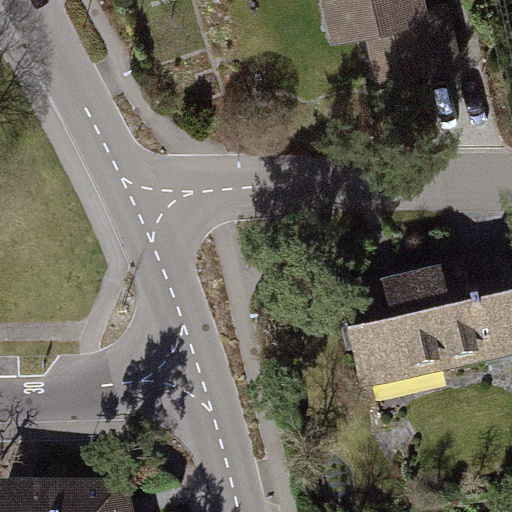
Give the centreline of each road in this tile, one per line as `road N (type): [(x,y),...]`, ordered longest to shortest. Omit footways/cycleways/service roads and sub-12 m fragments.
road 1 (residential): [(140,210),(192,192),(254,186),(511,193)]
road 2 (residential): [(41,0),(140,210)]
road 3 (residential): [(201,370),(0,400)]
road 4 (residential): [(140,210),(201,370)]
road 5 (residential): [(201,370),(238,511)]
